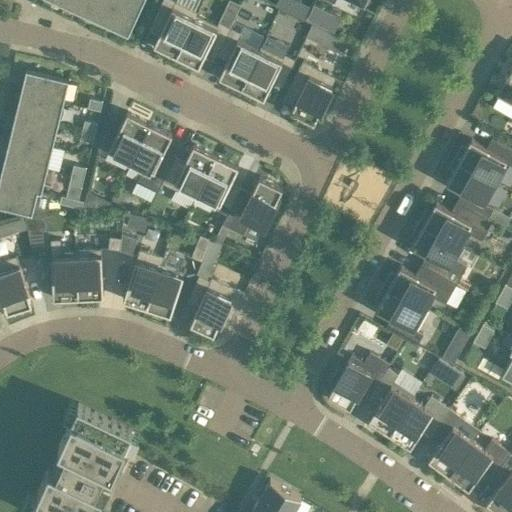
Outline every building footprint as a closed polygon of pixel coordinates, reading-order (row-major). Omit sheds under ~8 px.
[(66,0),(65,4),(85,13),(90,0),(66,0)] [(116,0),(90,0),(85,13),(106,22),(116,0)] [(141,0),(116,0),(106,22),(127,32),(141,0)] [(161,0),(153,17),(164,22),(153,43),(176,54),(196,13),(198,10),(176,0),(161,0)] [(232,0),(228,0),(226,5),(237,11),(240,4),(232,0)] [(308,7),(295,0),(289,12),(303,19),(308,7)] [(314,6),(306,21),(334,34),(341,19),(314,6)] [(217,23),(196,13),(176,54),(198,65),(209,43),(219,48),(229,26),(218,20),(217,23)] [(305,37),(318,43),(324,31),(311,25),(305,37)] [(226,58),(218,75),(241,86),(259,48),(258,48),(237,37),(240,31),(229,26),(219,48),(229,53),(226,58)] [(282,55),(260,44),(258,48),(259,48),(241,86),(263,97),(274,75),(284,80),(295,58),(284,52),(282,55)] [(301,88),(290,110),(313,121),(319,110),(323,112),(331,96),(326,94),(336,75),(313,64),(302,59),(290,83),(301,88)] [(511,61),(511,62),(506,73),(509,75),(501,90),(511,96),(511,61)] [(63,99),(68,77),(26,67),(21,89),(63,99)] [(58,121),(63,99),(21,89),(16,111),(58,121)] [(102,100),(90,97),(87,106),(100,109),(102,100)] [(149,121),(127,110),(116,131),(103,125),(97,150),(106,154),(109,148),(131,159),(149,121)] [(52,143),(58,121),(16,111),(10,133),(52,143)] [(97,122),(84,119),(82,129),(95,132),(97,122)] [(161,153),(172,132),(149,121),(131,159),(144,165),(137,180),(157,190),(161,181),(172,159),(161,153)] [(92,141),(95,132),(82,129),(79,138),(92,141)] [(5,155),(47,165),(52,143),(10,133),(5,155)] [(461,144),(454,157),(458,159),(494,179),(499,182),(511,160),(511,147),(496,139),(491,149),(486,146),(470,137),(465,146),(461,144)] [(215,153),(193,142),(182,164),(172,159),(161,181),(195,198),(198,192),(197,191),(215,153)] [(198,192),(220,202),(217,209),(227,214),(238,191),(228,186),(238,164),(215,153),(197,191),(198,192)] [(0,178),(41,189),(47,165),(5,155),(0,175),(0,178)] [(451,172),(446,181),(461,190),(466,192),(461,202),(483,214),(488,217),(494,207),(487,203),(499,182),(494,179),(458,159),(454,157),(447,170),(451,172)] [(86,166),(73,163),(71,173),(84,176),(86,166)] [(81,186),(84,176),(71,173),(69,183),(81,186)] [(282,186),(259,175),(249,196),(238,191),(227,214),(223,222),(242,232),(247,221),(261,228),(269,213),(273,214),(280,199),(276,197),(282,186)] [(0,178),(0,203),(32,211),(37,189),(41,190),(41,189),(0,178)] [(59,202),(71,205),(72,197),(61,194),(59,202)] [(426,207),(419,220),(422,222),(459,242),(463,245),(470,232),(481,238),(491,219),(488,217),(483,214),(461,202),(455,212),(451,209),(435,200),(430,209),(426,207)] [(128,209),(122,229),(139,234),(145,214),(128,209)] [(35,213),(25,216),(31,245),(42,243),(35,213)] [(22,215),(10,219),(14,231),(26,227),(22,215)] [(415,235),(410,244),(426,253),(431,255),(426,265),(447,277),(456,282),(466,263),(456,257),(463,245),(459,242),(422,222),(419,220),(412,233),(415,235)] [(131,255),(137,236),(122,232),(119,252),(131,255)] [(199,233),(191,255),(202,260),(205,252),(211,237),(199,233)] [(121,236),(109,235),(108,247),(119,248),(121,236)] [(205,252),(216,257),(222,242),(211,237),(205,252)] [(50,238),(53,297),(78,295),(76,250),(75,250),(61,250),(60,238),(50,238)] [(75,248),(75,250),(76,250),(78,295),(103,294),(101,247),(75,248)] [(146,305),(160,262),(161,262),(164,254),(139,247),(122,298),(146,305)] [(0,297),(3,297),(7,310),(31,303),(16,254),(0,258),(0,297)] [(160,262),(146,305),(170,313),(184,270),(161,262),(160,262)] [(391,270),(384,283),(387,285),(428,308),(435,295),(445,301),(456,282),(447,277),(426,265),(420,275),(415,272),(399,263),(395,272),(391,270)] [(229,308),(225,306),(235,286),(211,275),(209,279),(199,274),(189,296),(199,300),(190,322),(213,333),(218,321),(222,323),(229,308)] [(511,286),(505,282),(500,291),(511,297),(511,294),(511,286)] [(380,298),(375,307),(396,319),(391,329),(416,343),(422,332),(416,329),(428,308),(387,285),(384,283),(376,296),(380,298)] [(511,297),(500,291),(495,300),(506,306),(511,297)] [(482,322),(478,331),(488,337),(493,328),(482,322)] [(453,335),(463,341),(468,332),(457,327),(453,335)] [(488,337),(478,331),(473,340),(484,346),(488,337)] [(474,367),(482,353),(470,347),(465,357),(466,362),(474,367)] [(511,377),(511,350),(510,349),(509,350),(511,351),(511,353),(502,372),(511,377)] [(334,382),(327,393),(349,406),(361,385),(371,391),(386,365),(389,361),(370,350),(364,360),(351,353),(342,367),(338,365),(330,380),(334,382)] [(465,373),(441,360),(433,374),(457,387),(465,373)] [(381,397),(368,417),(389,431),(412,396),(414,393),(393,379),(397,373),(386,365),(371,391),(381,397)] [(412,396),(389,431),(410,445),(423,425),(432,431),(449,407),(431,395),(424,404),(412,396)] [(132,427),(78,402),(77,403),(70,400),(63,414),(71,417),(58,444),(66,448),(57,467),(49,463),(36,492),(28,489),(21,503),(29,506),(28,508),(37,511),(92,511),(104,488),(96,485),(104,466),(112,470),(125,442),(133,446),(139,432),(131,428),(132,427)] [(442,438),(428,457),(448,472),(473,438),(461,430),(468,421),(449,407),(432,431),(442,438)] [(473,438),(448,472),(468,487),(479,472),(482,467),(491,474),(510,451),(491,437),(485,447),(473,438)] [(497,486),(485,500),(500,511),(508,511),(511,507),(511,452),(510,451),(491,474),(500,481),(497,486)] [(270,477),(258,496),(285,511),(305,511),(310,504),(300,497),(301,495),(270,477)] [(285,511),(258,496),(249,511),(285,511)]
